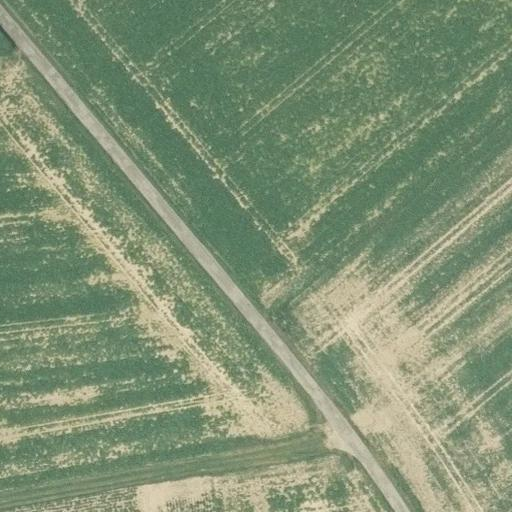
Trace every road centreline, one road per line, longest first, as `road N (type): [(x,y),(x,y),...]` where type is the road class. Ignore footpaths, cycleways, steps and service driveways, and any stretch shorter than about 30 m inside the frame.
road 1 (unclassified): [(405,511),(0,15)]
road 2 (track): [(344,434),(323,448),(0,503)]
